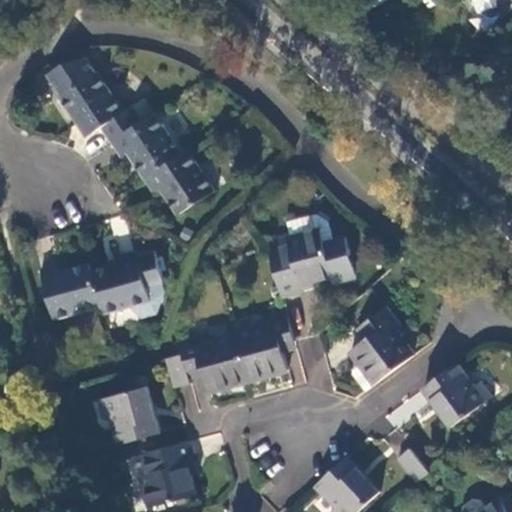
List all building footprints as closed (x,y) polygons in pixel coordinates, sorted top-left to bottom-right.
[(511,0),(473,0),(479,14),(511,0)] [(102,129),(111,143),(149,119),(138,103),(129,109),(99,71),(88,57),(66,63),(49,75),(62,96),(60,97),(77,124),(87,138),(102,129)] [(149,119),(111,143),(120,158),(130,153),(146,179),(188,151),(181,139),(161,110),(149,119)] [(188,151),(146,179),(155,193),(162,189),(178,215),(223,187),(196,146),(188,151)] [(330,224),(319,217),(289,225),(291,232),(293,241),(321,233),(324,246),(336,243),(330,224)] [(291,248),(273,253),(281,285),(285,300),(305,294),(303,287),(333,279),(335,286),(354,280),(348,259),(352,258),(347,239),(336,243),(324,246),(321,233),(293,241),(289,242),(291,248)] [(135,252),(121,256),(124,263),(113,266),(93,271),(103,307),(105,314),(132,307),(152,302),(148,287),(163,283),(155,252),(139,256),(138,251),(135,252)] [(61,272),(59,265),(43,270),(56,320),(103,307),(93,271),(91,264),(73,269),(61,272)] [(132,307),(133,308),(144,318),(158,314),(163,300),(162,299),(165,291),(163,283),(148,287),(152,302),(132,307)] [(297,343),(296,340),(289,314),(285,300),(281,285),(272,288),(276,305),(269,307),(273,319),(264,321),(267,329),(238,336),(250,381),(291,370),(284,347),(297,343)] [(362,364),(377,383),(415,355),(396,330),(402,325),(387,306),(363,324),(371,335),(352,350),(362,364)] [(207,337),(182,344),(185,354),(190,372),(203,368),(211,392),(250,381),(238,336),(209,344),(207,337)] [(190,372),(185,354),(170,358),(177,388),(193,384),(190,372)] [(475,385),(459,363),(425,388),(441,409),(454,426),(494,395),(483,380),(475,385)] [(356,369),(356,373),(368,390),(377,383),(362,364),(356,369)] [(121,445),(162,434),(155,409),(149,388),(99,401),(104,420),(113,417),(121,445)] [(191,442),(145,455),(149,473),(142,475),(150,508),(191,498),(198,496),(193,477),(190,463),(197,462),(191,442)] [(417,483),(430,472),(429,471),(411,448),(399,458),(397,459),(416,481),(417,483)] [(363,473),(349,457),(318,486),(337,507),(331,511),(360,511),(382,493),(367,476),(363,473)] [(511,511),(511,488),(501,493),(485,505),(483,502),(476,501),(466,507),(465,511),(511,511)]
